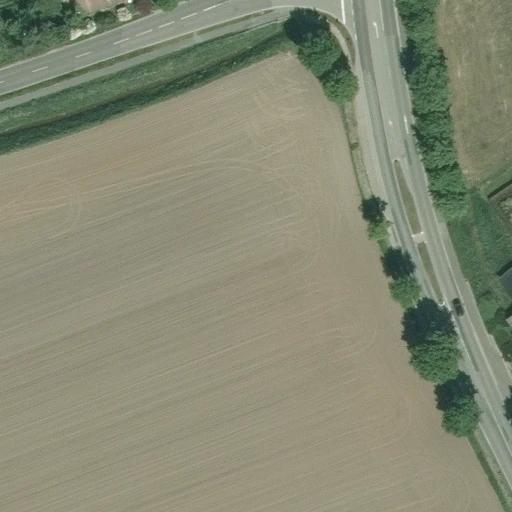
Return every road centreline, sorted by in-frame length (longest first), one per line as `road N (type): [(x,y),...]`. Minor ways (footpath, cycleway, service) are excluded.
road 1 (tertiary): [(358,0),(397,188),(469,352)]
road 2 (tertiary): [(469,352),(399,114),(383,0)]
road 3 (tertiary): [(0,82),(232,0)]
